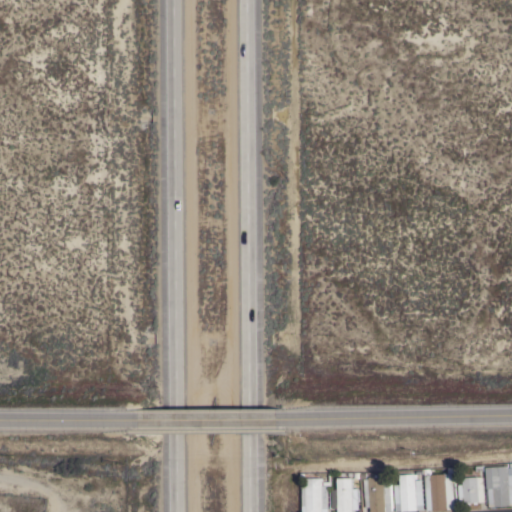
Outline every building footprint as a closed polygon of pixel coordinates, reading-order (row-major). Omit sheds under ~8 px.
[(489,503),(488,488),(487,468),(509,466),(509,468),(511,468),(510,464),(511,463),(511,505),(490,507),(489,503)] [(397,511),(395,482),(400,481),(400,475),(416,474),(416,480),(423,480),(425,510),(397,511)] [(426,475),(454,474),(456,509),(428,511),(426,475)] [(365,479),(370,479),(370,478),(376,477),(376,476),(378,475),(378,476),(385,476),(385,478),(392,478),(394,511),(393,511),(372,511),(372,507),(367,507),(365,479)] [(459,485),(462,485),(461,480),(464,480),(463,478),(478,477),(484,477),(486,501),(478,502),(478,504),(474,504),(474,503),(471,503),(471,504),(468,505),(467,503),(460,504),(459,485)] [(303,511),(303,487),(307,487),(307,478),(323,478),(323,485),(329,485),(329,511),(303,511)] [(333,490),(338,490),(338,478),(354,478),(354,489),(360,489),(360,510),(354,510),(354,511),(339,511),(339,509),(334,509),(333,490)]
